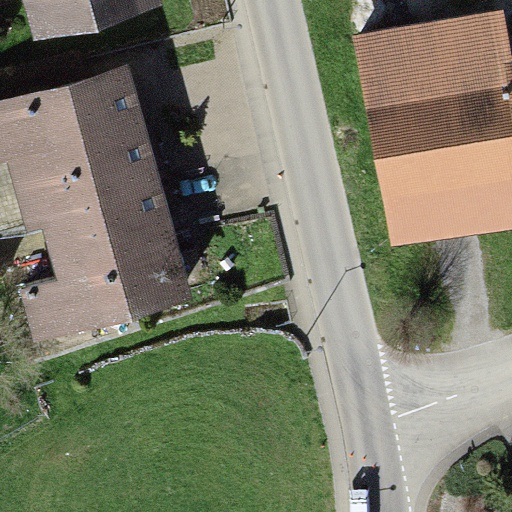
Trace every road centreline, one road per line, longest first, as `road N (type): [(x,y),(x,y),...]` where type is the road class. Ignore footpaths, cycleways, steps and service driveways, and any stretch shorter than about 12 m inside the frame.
road 1 (secondary): [(354,425),(267,0)]
road 2 (residential): [(511,369),(354,425)]
